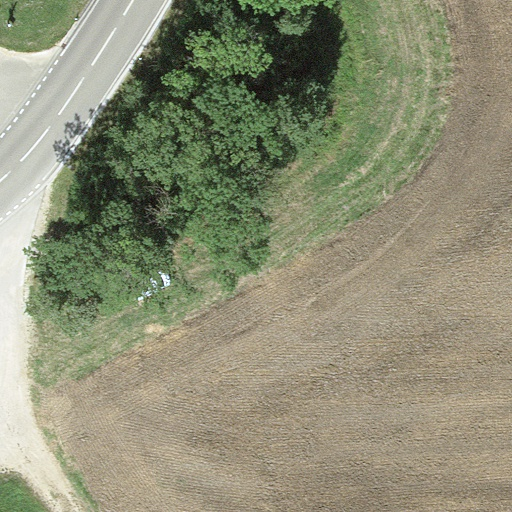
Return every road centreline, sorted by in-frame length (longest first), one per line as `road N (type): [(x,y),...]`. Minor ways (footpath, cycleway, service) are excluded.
road 1 (tertiary): [(0,181),(74,93),(131,0)]
road 2 (track): [(0,352),(15,169),(0,138)]
